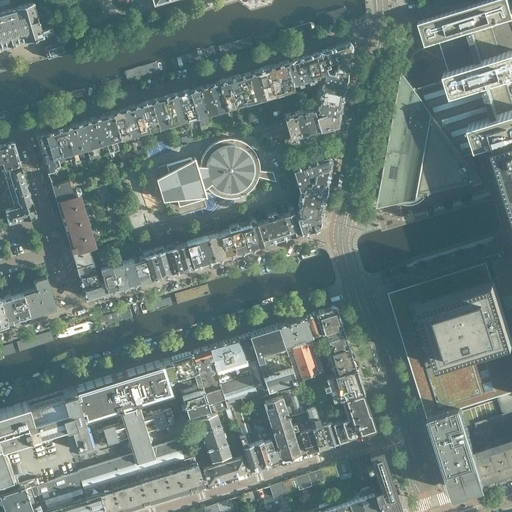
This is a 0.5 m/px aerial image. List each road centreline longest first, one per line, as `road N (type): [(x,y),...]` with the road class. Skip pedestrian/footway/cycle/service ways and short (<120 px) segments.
road 1 (residential): [(21,128),(382,23)]
road 2 (residential): [(0,402),(355,293)]
road 3 (residential): [(342,228),(76,307)]
road 4 (residential): [(155,511),(395,434)]
road 5 (tertiary): [(446,511),(397,368),(362,313)]
road 6 (tertiary): [(342,228),(382,23)]
road 7 (residential): [(21,128),(76,307)]
road 8 (tertiary): [(362,313),(395,434)]
